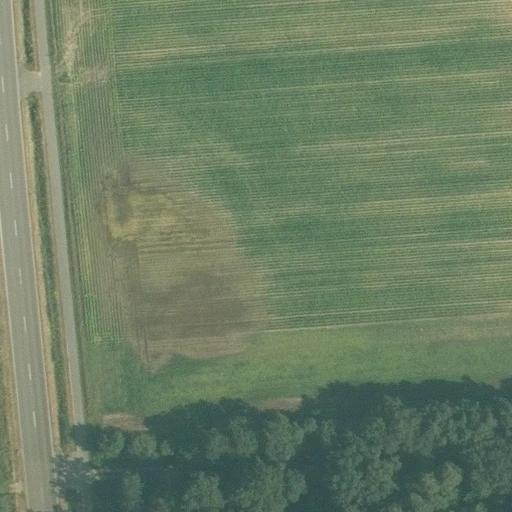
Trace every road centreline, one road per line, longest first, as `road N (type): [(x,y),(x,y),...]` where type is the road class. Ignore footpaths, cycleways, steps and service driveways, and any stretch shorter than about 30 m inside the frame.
road 1 (primary): [(43,511),(0,0)]
road 2 (track): [(511,455),(39,479)]
